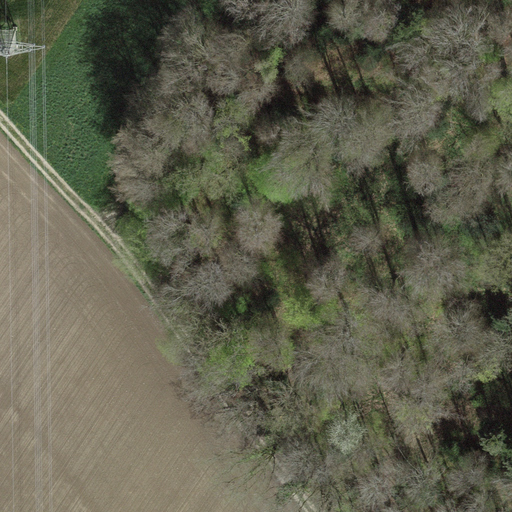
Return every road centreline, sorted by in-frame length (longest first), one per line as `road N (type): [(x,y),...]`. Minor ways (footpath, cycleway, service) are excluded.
road 1 (track): [(308,511),(113,244)]
road 2 (track): [(113,244),(247,0)]
road 3 (track): [(113,244),(0,112)]
